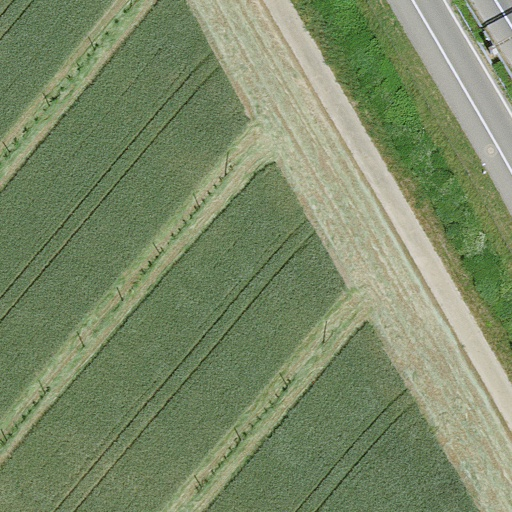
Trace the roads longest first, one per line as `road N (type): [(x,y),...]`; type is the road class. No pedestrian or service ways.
road 1 (track): [(511,428),(271,0)]
road 2 (secondary): [(431,0),(511,146)]
